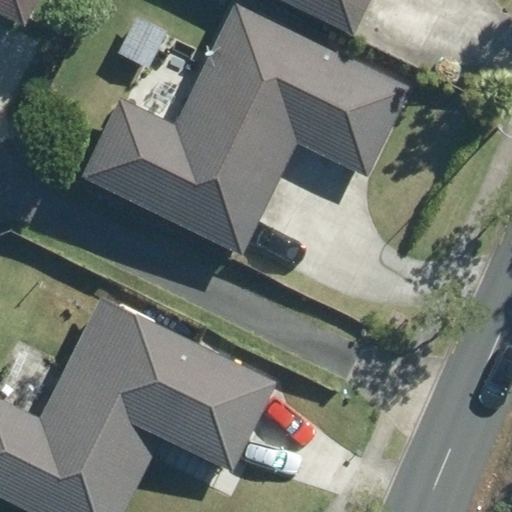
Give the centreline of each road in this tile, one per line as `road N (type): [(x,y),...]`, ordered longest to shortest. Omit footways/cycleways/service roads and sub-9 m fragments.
road 1 (unknown): [(0,183),(445,456)]
road 2 (residential): [(511,303),(426,511)]
